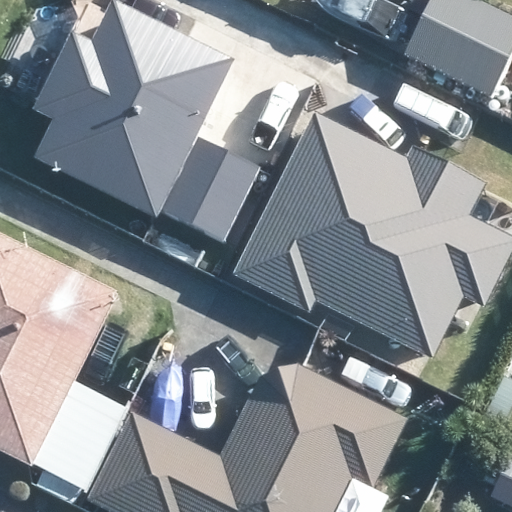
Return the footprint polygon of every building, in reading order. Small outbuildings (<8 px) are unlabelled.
[(423,20),(382,0),(340,0),(339,5),(334,14),(332,18),(405,55),(423,20)] [(511,61),(511,26),(458,0),(439,0),(409,64),(491,104),(511,61)] [(210,54),(131,14),(106,2),(100,15),(85,45),(66,34),(52,62),(27,110),(47,121),(29,158),(149,219),(224,72),(283,102),(280,106),(290,111),(311,121),(296,149),(334,168),(332,172),(368,189),(380,167),(349,150),(385,81),(312,44),(310,49),(232,9),(210,54)] [(500,219),(509,194),(493,187),(482,212),(500,219)] [(0,455),(25,468),(111,294),(0,239),(0,455)] [(343,511),(356,486),(381,496),(415,425),(306,371),(262,384),(224,462),(136,419),(93,507),(104,511),(343,511)]
